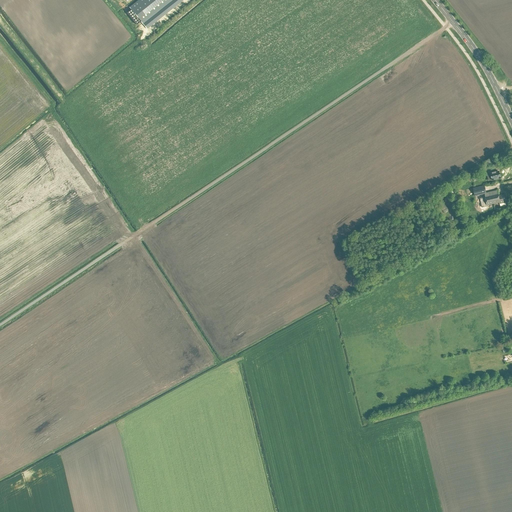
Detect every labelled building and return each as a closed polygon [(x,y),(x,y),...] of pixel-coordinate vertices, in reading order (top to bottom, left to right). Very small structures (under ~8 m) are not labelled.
[(138,0),(129,8),(131,9),(141,22),(142,24),(171,0),(138,0)] [(174,0),(143,25),(147,30),(184,0),(174,0)] [(492,180),(500,178),(499,171),(490,173),(491,174),(487,175),(488,180),(492,179),(492,180)] [(483,206),(493,204),(490,192),(486,193),(486,190),(480,191),(474,192),(475,196),(485,194),(485,197),(486,200),(482,201),(483,206)] [(496,191),(490,192),(493,204),(499,202),(499,204),(505,202),(504,195),(498,196),(498,194),(497,194),(496,191)] [(442,197),(437,200),(443,212),(448,209),(442,197)]
